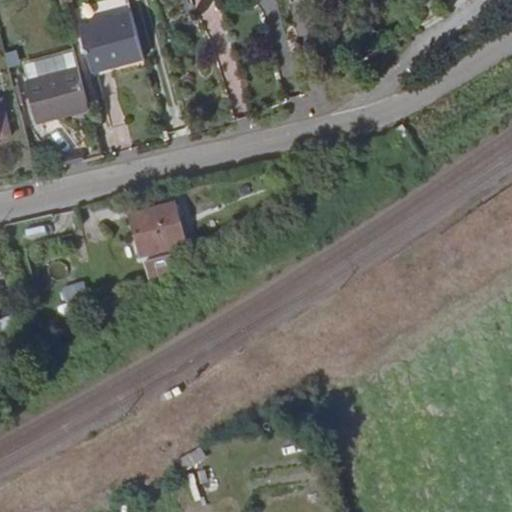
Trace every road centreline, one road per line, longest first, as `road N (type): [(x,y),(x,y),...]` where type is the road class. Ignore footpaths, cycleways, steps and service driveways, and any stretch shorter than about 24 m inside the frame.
road 1 (residential): [(0,203),(386,118),(511,42)]
road 2 (unknown): [(179,164),(136,0)]
